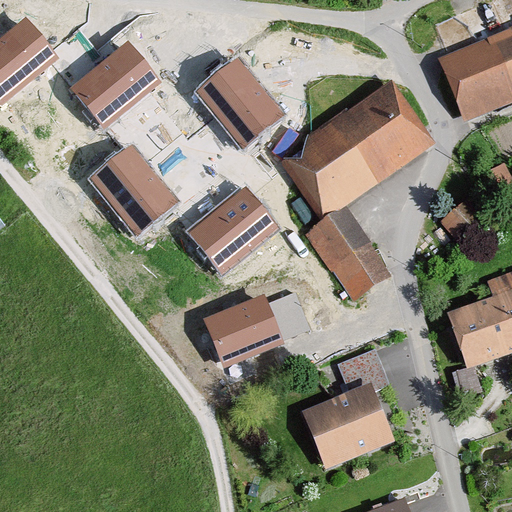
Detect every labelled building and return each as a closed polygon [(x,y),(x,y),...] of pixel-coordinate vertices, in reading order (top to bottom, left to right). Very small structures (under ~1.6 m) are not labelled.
[(26,23),(0,44),(0,97),(3,101),(55,57),(26,23)] [(511,37),(438,65),(462,129),(511,109),(511,37)] [(128,45),(76,89),(106,124),(158,80),(128,45)] [(280,114),(237,62),(201,91),(244,143),(280,114)] [(428,137),(393,87),(347,118),(344,115),(309,139),(313,145),(287,164),(328,223),(313,233),(354,292),(383,272),(334,202),(428,137)] [(173,201),(130,148),(95,177),(138,230),(173,201)] [(511,185),(511,180),(505,167),(491,175),(500,192),(511,185)] [(177,190),(191,208),(205,198),(191,180),(177,190)] [(245,192),(193,235),(222,270),(274,227),(245,192)] [(482,223),(466,206),(440,228),(455,246),(482,223)] [(0,230),(9,223),(0,213),(0,230)] [(511,359),(511,277),(485,288),(491,302),(444,320),(466,377),(511,359)] [(281,342),(263,298),(208,320),(226,364),(281,342)] [(392,448),(369,391),(301,418),(325,476),(392,448)]
